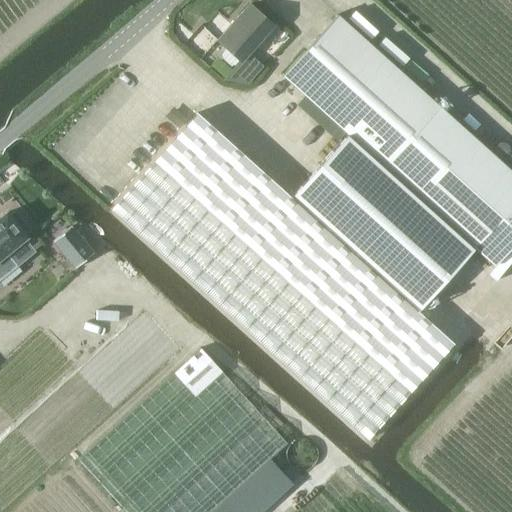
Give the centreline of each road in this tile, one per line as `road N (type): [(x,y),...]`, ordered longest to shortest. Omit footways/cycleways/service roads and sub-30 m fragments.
road 1 (track): [(193,333),(393,511)]
road 2 (unclassified): [(0,141),(163,0)]
